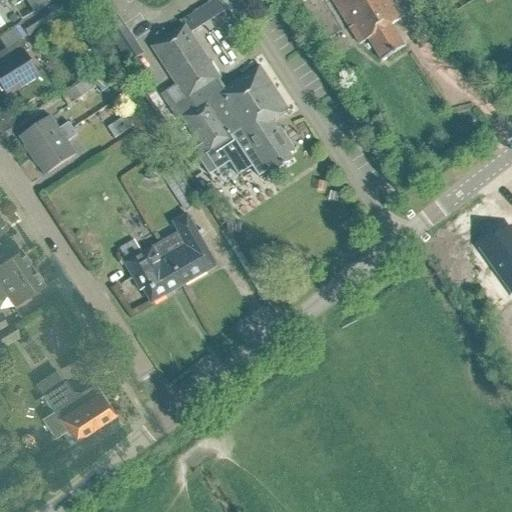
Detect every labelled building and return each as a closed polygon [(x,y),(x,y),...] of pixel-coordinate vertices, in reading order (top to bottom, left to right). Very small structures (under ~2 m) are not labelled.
[(199,23),(238,2),(237,0),(203,0),(190,7),(199,23)] [(331,0),(359,45),(367,40),(381,62),(404,48),(390,26),(404,17),(392,0),(331,0)] [(25,38),(52,22),(46,12),(19,28),(25,38)] [(140,54),(113,14),(100,23),(127,62),(140,54)] [(183,26),(150,48),(174,86),(160,96),(176,121),(181,118),(200,147),(193,151),(209,176),(229,163),(237,176),(251,167),(258,178),(265,173),(267,177),(292,160),(288,155),(293,152),(278,128),(276,129),(271,121),(287,111),(258,67),(222,91),(216,81),(218,80),(183,26)] [(0,63),(2,67),(0,68),(0,85),(6,96),(16,89),(26,104),(52,88),(42,73),(37,76),(23,54),(28,51),(21,40),(0,53),(0,63)] [(92,51),(83,57),(91,70),(101,63),(92,51)] [(66,106),(94,88),(88,79),(60,96),(66,106)] [(30,158),(72,130),(67,123),(57,130),(48,118),(17,138),(30,158)] [(123,118),(107,129),(113,139),(130,129),(123,118)] [(72,130),(30,158),(43,177),(74,157),(66,144),(76,138),(72,130)] [(195,204),(173,171),(163,178),(184,210),(195,204)] [(125,187),(110,192),(118,213),(133,208),(125,187)] [(216,267),(197,235),(202,232),(201,231),(197,234),(186,215),(172,223),(177,233),(159,244),(183,286),(216,267)] [(481,250),(511,293),(511,292),(511,232),(510,229),(481,250)] [(150,305),(183,286),(159,244),(124,264),(132,278),(132,279),(139,292),(142,290),(150,305)] [(0,290),(30,271),(17,253),(0,264),(0,290)] [(30,271),(0,290),(0,300),(4,298),(12,309),(42,289),(30,271)] [(0,331),(0,350),(17,341),(9,327),(5,328),(0,331)] [(34,386),(72,445),(112,419),(92,388),(79,396),(71,395),(63,383),(62,385),(54,373),(34,386)]
